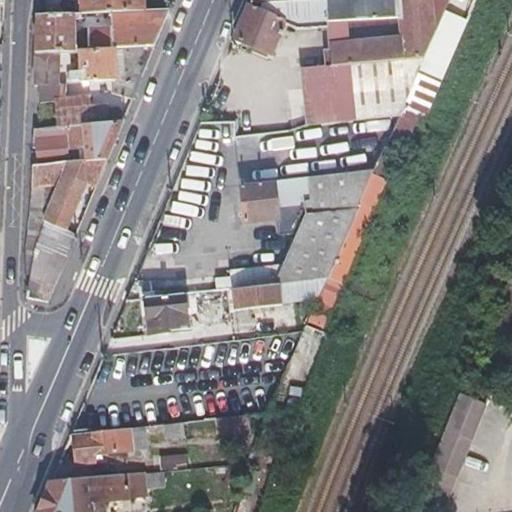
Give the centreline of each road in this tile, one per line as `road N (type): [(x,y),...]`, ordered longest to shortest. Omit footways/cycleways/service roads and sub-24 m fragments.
road 1 (tertiary): [(10,319),(21,0)]
road 2 (secondary): [(90,294),(213,0)]
road 3 (secondary): [(19,462),(90,294)]
road 4 (tertiary): [(19,462),(10,319)]
